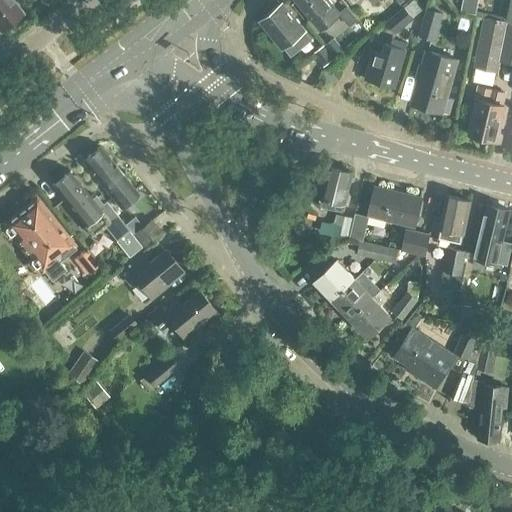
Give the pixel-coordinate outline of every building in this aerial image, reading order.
[(0,0),(0,31),(7,26),(10,27),(17,21),(16,19),(22,14),(10,0),(0,0)] [(294,0),(314,24),(315,23),(321,30),(340,15),(334,8),(334,7),(328,0),(294,0)] [(282,6),(262,22),(283,49),(284,48),(291,57),(313,40),(305,31),(306,30),(297,20),(295,22),(282,6)] [(404,9),(386,24),(396,35),(413,19),(404,9)] [(427,11),(419,38),(435,42),(443,15),(427,11)] [(511,24),(484,19),(474,69),(498,73),(500,63),(511,65),(511,24)] [(373,52),(365,81),(395,89),(406,50),(408,44),(393,39),(391,46),(385,44),(382,55),(373,52)] [(335,41),(326,49),(334,59),(336,61),(346,53),(335,41)] [(324,46),(314,54),(325,67),(334,59),(326,49),(324,46)] [(457,61),(426,52),(411,105),(442,114),(457,61)] [(505,94),(480,88),(477,99),(479,100),(471,136),(476,137),(477,141),(488,143),(491,141),(496,142),(504,106),(502,106),(505,94)] [(106,202),(113,211),(118,206),(121,210),(139,195),(101,148),(82,162),(111,198),(106,202)] [(354,174),(329,169),(322,199),(320,208),(343,213),(345,205),(346,205),(354,174)] [(92,237),(105,227),(116,242),(129,231),(113,211),(106,202),(102,205),(96,197),(93,200),(70,173),(53,187),(92,237)] [(423,200),(376,188),(369,216),(416,228),(423,200)] [(441,230),(442,231),(440,240),(463,245),(465,235),(466,235),(473,203),(448,197),(441,230)] [(37,200),(6,224),(7,226),(4,228),(12,239),(16,236),(18,239),(16,240),(29,257),(31,255),(33,258),(30,261),(38,271),(42,269),(53,282),(66,271),(57,259),(61,255),(65,259),(76,250),(37,200)] [(480,238),(476,257),(509,265),(511,251),(511,244),(504,243),(511,212),(488,206),(480,238)] [(336,214),(332,236),(344,239),(345,238),(349,239),(354,218),(336,214)] [(355,215),(349,239),(361,242),(367,218),(355,215)] [(153,222),(135,236),(145,249),(163,235),(153,222)] [(431,236),(407,231),(403,252),(426,257),(431,236)] [(384,261),(387,249),(361,243),(359,256),(384,261)] [(387,249),(384,261),(396,264),(399,252),(387,249)] [(467,253),(450,250),(445,273),(462,276),(467,253)] [(87,251),(77,259),(89,274),(100,266),(87,251)] [(138,257),(119,272),(132,289),(138,284),(151,299),(183,272),(165,251),(146,266),(138,257)] [(334,301),(356,280),(338,262),(316,282),(334,301)] [(356,280),(334,301),(352,320),(373,299),(356,280)] [(420,285),(409,284),(408,294),(393,313),(403,321),(418,301),(420,285)] [(373,299),(352,320),(370,338),(391,318),(381,307),(390,298),(383,290),(373,299)] [(172,325),(184,340),(217,313),(199,291),(179,307),(172,298),(150,316),(163,332),(172,325)] [(462,307),(460,323),(483,327),(486,311),(462,307)] [(406,341),(396,357),(416,370),(414,374),(436,387),(455,358),(414,332),(423,317),(416,312),(397,336),(406,341)] [(129,317),(110,332),(118,341),(137,326),(129,317)] [(482,333),(468,327),(456,354),(469,360),(482,333)] [(480,350),(478,371),(488,372),(490,351),(480,350)] [(82,355),(65,380),(79,390),(97,364),(82,355)] [(154,389),(179,368),(169,356),(144,377),(154,389)] [(452,399),(470,407),(474,379),(464,374),(452,399)] [(475,379),(470,407),(481,409),(479,438),(487,439),(489,442),(494,442),(497,440),(500,441),(503,410),(503,399),(505,385),(486,383),(487,381),(475,379)] [(91,387),(83,395),(95,410),(104,403),(91,387)]
